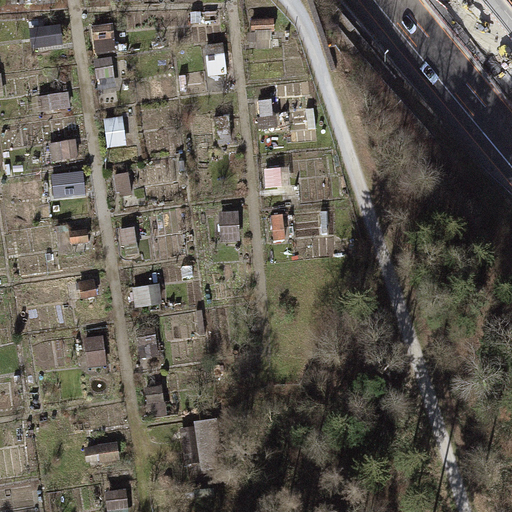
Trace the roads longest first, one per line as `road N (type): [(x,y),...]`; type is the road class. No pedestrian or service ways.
road 1 (track): [(283,0),(301,19),(464,511)]
road 2 (motorway): [(409,0),(511,123)]
